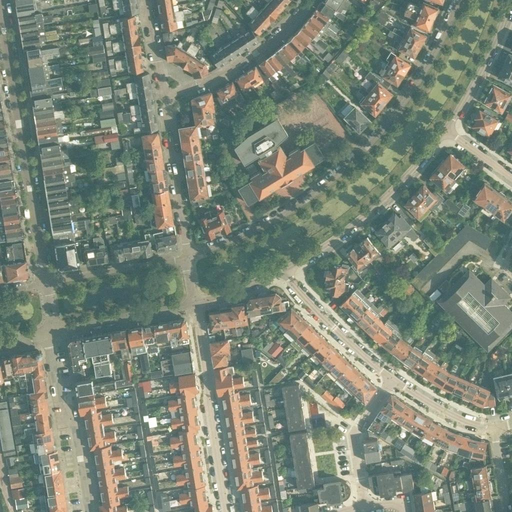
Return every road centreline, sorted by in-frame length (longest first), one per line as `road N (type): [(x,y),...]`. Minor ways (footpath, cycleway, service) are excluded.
road 1 (residential): [(454,0),(398,109),(352,160),(255,230),(187,258)]
road 2 (residential): [(45,282),(0,5)]
road 3 (residential): [(284,279),(381,212),(447,132)]
road 4 (residential): [(223,511),(195,306)]
road 5 (residential): [(89,511),(75,426),(57,398),(49,333)]
road 6 (residential): [(161,94),(227,74),(309,0)]
road 7 (residential): [(187,258),(161,94)]
road 8 (residential): [(284,279),(389,384)]
road 9 (residential): [(49,333),(195,306)]
road 10 (residential): [(187,258),(45,282)]
road 11 (residential): [(447,132),(480,93),(511,26)]
